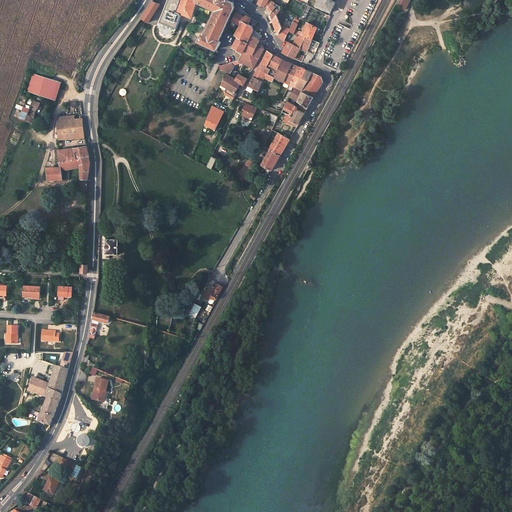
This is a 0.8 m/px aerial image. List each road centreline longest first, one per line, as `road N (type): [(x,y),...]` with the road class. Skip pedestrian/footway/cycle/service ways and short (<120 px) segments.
road 1 (secondary): [(0,506),(29,473),(63,409),(93,275),(90,91),(145,0)]
road 2 (residential): [(217,273),(326,84),(313,67)]
road 3 (track): [(89,98),(54,112),(33,187),(0,217)]
